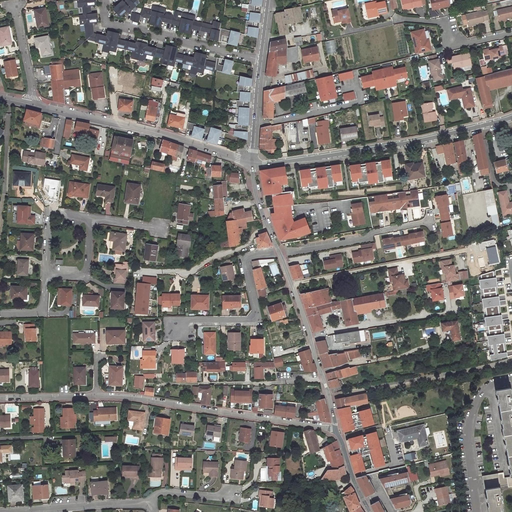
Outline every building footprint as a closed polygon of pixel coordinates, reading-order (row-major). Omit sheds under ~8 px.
[(77,0),(78,7),(82,7),(83,16),(91,15),(90,8),(89,8),(89,6),(90,6),(96,5),(95,0),(77,0)] [(113,10),(114,16),(131,1),(130,0),(118,0),(119,4),(113,9),(114,10),(113,10)] [(249,27),(248,35),(257,38),(258,28),(252,27),(253,22),(259,23),(260,14),(254,13),(255,5),(261,6),(261,0),(252,0),(251,5),(248,4),(247,13),(250,13),(249,21),(246,21),(245,27),(249,27)] [(389,0),(391,9),(397,9),(396,0),(389,0)] [(432,0),(435,9),(450,5),(448,0),(432,0)] [(131,1),(114,16),(119,17),(120,17),(126,12),(130,13),(131,10),(135,6),(131,1)] [(370,15),(380,13),(380,14),(389,12),(387,2),(378,4),(378,2),(367,4),(370,15)] [(511,4),(511,6),(496,10),(498,19),(505,18),(511,16),(511,3),(511,4)] [(151,18),(150,24),(155,26),(159,7),(153,6),(152,11),(143,9),(142,16),(151,18)] [(159,7),(155,26),(160,27),(161,21),(171,23),(173,16),(164,14),(165,9),(159,7)] [(287,25),(305,22),(302,7),(285,10),(285,11),(276,13),(281,36),(289,34),(287,25)] [(48,27),(44,9),(34,12),(37,29),(48,27)] [(349,10),(339,12),(339,10),(332,11),(334,21),(344,19),(345,24),(351,22),(349,10)] [(480,12),(464,15),(467,24),(467,25),(474,23),(482,21),(482,20),(488,19),(486,11),(480,12)] [(133,13),(131,20),(138,21),(140,15),(133,13)] [(180,26),(179,31),(184,33),(188,15),(182,13),(181,18),(173,16),(171,23),(180,26)] [(83,16),(79,16),(80,24),(84,24),(86,35),(90,34),(93,34),(92,25),(91,25),(91,23),(92,23),(98,22),(97,14),(91,15),(83,16)] [(188,15),(184,33),(189,34),(191,28),(200,30),(202,23),(193,21),(195,16),(188,15)] [(202,23),(200,30),(209,32),(209,31),(211,32),(210,39),(219,41),(219,35),(220,28),(221,23),(214,21),(213,26),(202,23)] [(398,54),(408,53),(403,24),(393,25),(398,54)] [(11,45),(8,28),(0,29),(0,43),(1,47),(11,45)] [(237,46),(240,33),(220,28),(219,35),(222,36),(227,37),(230,38),(228,43),(237,46)] [(411,33),(416,54),(432,50),(430,42),(427,43),(426,40),(424,30),(411,33)] [(104,44),(102,51),(108,53),(109,50),(113,32),(108,31),(107,37),(97,35),(96,39),(96,42),(104,44)] [(113,32),(109,50),(115,52),(117,47),(125,49),(127,42),(117,40),(119,34),(113,32)] [(51,54),(47,37),(35,40),(36,48),(40,48),(42,56),(51,54)] [(136,44),(127,42),(125,49),(133,51),(132,58),(138,60),(143,40),(137,38),(136,44)] [(302,45),(301,38),(294,39),(295,46),(302,45)] [(148,41),(143,40),(138,60),(144,61),(146,54),(154,56),(156,49),(146,47),(148,41)] [(327,54),(337,52),(334,40),(325,42),(327,54)] [(287,49),(285,41),(271,43),(269,52),(287,49)] [(165,51),(156,49),(154,56),(162,58),(161,63),(167,65),(172,47),(166,45),(165,51)] [(497,49),(491,50),(489,51),(489,49),(482,51),(484,59),(491,58),(491,60),(500,58),(499,56),(503,55),(501,46),(496,47),(497,49)] [(172,47),(167,65),(174,66),(175,61),(183,63),(185,56),(176,54),(177,48),(172,47)] [(277,63),(285,63),(286,62),(295,63),(299,61),(298,47),(269,53),(266,75),(275,76),(277,63)] [(305,64),(320,60),(317,48),(302,52),(305,64)] [(194,58),(185,56),(183,63),(191,65),(190,72),(196,74),(196,72),(201,54),(196,52),(194,58)] [(206,55),(201,54),(196,72),(203,73),(204,68),(215,71),(215,70),(216,64),(205,61),(206,55)] [(430,61),(432,70),(434,70),(435,75),(434,75),(436,81),(445,79),(440,59),(439,59),(437,54),(430,56),(431,61),(430,61)] [(454,69),(471,65),(469,55),(460,57),(460,56),(451,58),(454,69)] [(16,68),(15,60),(4,62),(8,79),(16,77),(15,68),(16,68)] [(216,64),(215,70),(230,74),(233,62),(225,60),(224,66),(218,64),(219,64),(216,63),(216,64)] [(48,65),(50,81),(62,80),(62,76),(61,65),(50,65),(48,65)] [(491,66),(481,68),(482,75),(492,74),(491,66)] [(359,78),(361,88),(375,85),(376,87),(383,85),(383,88),(390,87),(389,84),(396,82),(396,79),(408,76),(406,67),(393,70),(393,67),(372,71),(373,74),(359,78)] [(484,77),(486,86),(495,84),(496,87),(502,85),(511,82),(511,75),(510,69),(493,73),(493,74),(484,77)] [(283,84),(310,77),(314,76),(312,71),(282,78),(283,84)] [(352,71),(338,74),(340,81),(354,77),(352,71)] [(68,87),(80,85),(79,74),(62,76),(62,80),(64,89),(68,89),(68,87)] [(90,79),(100,78),(101,88),(104,88),(102,74),(90,75),(90,79)] [(332,75),(316,79),(321,101),(337,97),(332,75)] [(233,136),(246,140),(246,138),(247,133),(241,132),(241,126),(247,126),(249,109),(243,109),(243,102),(250,102),(250,94),(244,93),(245,86),(251,87),(252,80),(241,77),(240,85),(238,85),(237,93),(240,93),(240,101),(236,101),(236,108),(239,109),(238,125),(234,125),(233,136)] [(484,109),(492,107),(486,86),(484,77),(476,79),(484,109)] [(92,89),(93,99),(105,98),(104,88),(101,88),(100,78),(90,79),(91,89),(92,89)] [(170,82),(160,79),(158,85),(169,88),(170,82)] [(62,80),(50,81),(54,101),(64,104),(62,89),(64,89),(62,80)] [(169,88),(177,90),(179,84),(170,82),(169,88)] [(284,97),(306,92),(303,82),(284,87),(284,97)] [(273,90),(273,101),(277,100),(283,99),(284,99),(284,97),(284,87),(273,90)] [(462,91),(461,87),(450,90),(452,100),(461,97),(464,107),(466,108),(474,106),(470,89),(462,91)] [(263,118),(273,118),(273,101),(273,90),(264,92),(263,118)] [(354,92),(343,94),(345,101),(356,99),(354,92)] [(131,112),(132,103),(123,101),(123,100),(119,99),(117,109),(131,112)] [(145,119),(154,121),(155,114),(157,107),(159,108),(160,104),(157,104),(158,103),(149,101),(145,119)] [(407,116),(405,102),(394,104),(396,121),(401,121),(400,117),(403,117),(407,116)] [(422,104),(425,123),(437,121),(435,112),(432,113),(432,108),(431,103),(422,104)] [(26,121),(38,124),(40,117),(41,114),(27,110),(24,121),(26,121)] [(182,128),(184,118),(171,115),(168,125),(182,128)] [(383,126),(382,117),(378,118),(378,115),(368,116),(370,126),(374,125),(375,127),(383,126)] [(25,125),(39,128),(41,117),(40,117),(38,124),(26,121),(25,125)] [(71,121),(68,120),(65,122),(64,130),(62,140),(68,141),(71,121)] [(77,122),(75,130),(83,132),(82,137),(88,138),(89,135),(97,137),(99,132),(89,129),(90,125),(77,122)] [(188,122),(186,129),(193,131),(191,137),(201,140),(203,133),(209,135),(211,136),(210,137),(208,137),(207,142),(216,145),(220,132),(205,127),(204,130),(195,127),(195,125),(188,122)] [(290,143),(297,142),(295,122),(288,123),(290,141),(290,143)] [(316,128),(318,137),(319,137),(321,144),(329,143),(327,127),(328,127),(327,122),(317,123),(318,128),(316,128)] [(260,143),(260,150),(271,149),(270,127),(261,129),(260,136),(260,143)] [(355,127),(339,130),(341,139),(348,138),(348,139),(357,138),(355,127)] [(480,170),(488,168),(481,133),(473,136),(480,170)] [(128,164),(133,139),(115,136),(110,160),(128,164)] [(55,140),(45,139),(44,148),(54,150),(55,140)] [(160,139),(159,144),(161,144),(160,151),(167,154),(170,143),(160,139)] [(458,163),(467,161),(463,141),(454,143),(458,163)] [(167,154),(175,156),(177,145),(170,143),(167,154)] [(437,151),(444,150),(447,164),(456,161),(452,143),(436,147),(437,151)] [(180,158),(184,147),(177,145),(175,156),(180,158)] [(189,149),(188,156),(196,158),(196,152),(189,149)] [(28,163),(44,167),(46,155),(36,153),(36,154),(24,152),(22,162),(28,163)] [(203,162),(206,163),(207,160),(210,160),(211,156),(199,152),(198,157),(203,158),(203,162)] [(70,164),(80,166),(79,170),(86,171),(89,159),(72,155),(70,164)] [(390,160),(349,166),(352,186),(393,180),(390,160)] [(467,161),(458,163),(460,174),(469,172),(467,161)] [(507,170),(505,161),(494,163),(496,173),(507,170)] [(165,165),(152,162),(151,166),(150,170),(163,172),(165,165)] [(408,180),(424,177),(423,172),(422,172),(421,164),(411,166),(410,165),(405,166),(408,180)] [(221,177),(221,166),(211,165),(211,168),(211,176),(221,177)] [(343,185),(340,165),(300,171),(303,191),(343,185)] [(280,193),(279,185),(287,183),(284,167),(260,171),(264,195),(280,193)] [(30,188),(31,173),(14,172),(14,188),(30,188)] [(239,174),(231,173),(230,181),(238,182),(239,174)] [(60,181),(45,179),(43,189),(50,196),(50,200),(57,201),(60,181)] [(89,186),(69,182),(68,195),(72,195),(73,195),(73,193),(78,194),(77,197),(87,199),(89,186)] [(227,198),(226,182),(221,182),(222,185),(214,186),(215,199),(227,198)] [(453,194),(460,194),(459,183),(452,184),(453,194)] [(138,204),(142,187),(130,184),(126,202),(138,204)] [(113,203),(115,188),(98,186),(96,196),(106,198),(106,202),(113,203)] [(483,191),(486,207),(495,205),(492,189),(483,191)] [(367,196),(370,213),(419,206),(417,190),(367,196)] [(503,217),(511,214),(511,205),(510,205),(509,205),(509,204),(506,192),(498,194),(503,217)] [(292,205),(291,195),(273,198),(274,210),(275,215),(271,215),(271,222),(279,241),(299,238),(310,233),(304,219),(293,223),(291,218),(290,209),(289,206),(292,205)] [(436,198),(438,208),(440,208),(441,215),(449,213),(448,207),(449,207),(447,196),(436,198)] [(215,199),(215,207),(223,206),(223,203),(226,203),(226,201),(231,201),(231,198),(227,198),(215,199)] [(353,219),(355,226),(364,224),(360,203),(351,204),(352,209),(353,213),(351,213),(352,220),(353,219)] [(13,205),(13,211),(18,211),(17,223),(34,224),(35,216),(27,215),(27,211),(29,211),(30,211),(30,206),(13,205)] [(187,224),(190,207),(180,205),(178,213),(180,214),(178,223),(187,224)] [(495,205),(486,207),(488,215),(491,215),(497,213),(495,205)] [(245,212),(244,209),(233,211),(233,213),(235,220),(237,219),(245,218),(246,218),(245,212)] [(253,221),(251,211),(245,212),(246,218),(247,222),(253,221)] [(226,221),(235,220),(233,213),(230,213),(226,221)] [(500,228),(497,213),(491,215),(494,230),(500,228)] [(454,237),(450,217),(441,218),(443,225),(441,225),(444,238),(454,237)] [(238,229),(241,229),(247,228),(246,222),(245,218),(237,219),(238,229)] [(226,221),(228,240),(229,246),(240,245),(239,233),(242,233),(241,229),(238,229),(237,219),(235,220),(226,221)] [(124,251),(126,235),(110,233),(109,240),(114,241),(112,249),(115,250),(121,250),(124,251)] [(255,238),(257,249),(272,246),(266,233),(258,235),(258,237),(255,238)] [(423,233),(410,235),(410,236),(404,238),(405,246),(425,242),(423,233)] [(32,245),(33,235),(22,234),(20,250),(33,251),(33,245),(32,245)] [(189,247),(190,237),(178,236),(176,246),(178,246),(176,256),(186,258),(187,247),(189,247)] [(385,251),(395,249),(395,248),(401,246),(400,238),(393,239),(393,238),(382,240),(385,251)] [(479,243),(480,250),(486,249),(495,247),(494,240),(479,243)] [(362,252),(352,254),(354,263),(364,261),(364,259),(373,258),(371,249),(376,248),(375,243),(361,246),(362,252)] [(153,262),(156,246),(147,245),(145,253),(144,253),(143,260),(153,262)] [(495,247),(486,249),(490,264),(499,262),(495,247)] [(330,261),(323,262),(324,269),(336,267),(335,264),(342,263),(340,254),(329,256),(330,261)] [(27,276),(29,260),(19,259),(17,275),(27,276)] [(266,288),(259,265),(273,261),(273,259),(260,260),(251,262),(258,289),(257,290),(259,300),(268,297),(265,288),(266,288)] [(445,272),(447,282),(460,279),(459,273),(455,274),(454,268),(452,268),(452,265),(451,266),(450,260),(441,261),(442,268),(444,267),(445,272)] [(114,279),(113,284),(126,285),(126,280),(125,280),(125,271),(127,272),(128,263),(123,263),(123,266),(117,265),(116,275),(115,279),(114,279)] [(294,280),(303,278),(298,265),(289,267),(294,280)] [(234,280),(231,266),(220,269),(223,282),(234,280)] [(393,286),(394,291),(409,288),(408,280),(405,281),(404,277),(402,277),(401,275),(398,275),(397,268),(388,270),(390,277),(392,277),(393,281),(394,285),(393,286)] [(459,273),(460,279),(468,278),(467,271),(459,272),(459,273)] [(481,276),(481,280),(493,278),(493,272),(481,276)] [(142,283),(150,284),(157,285),(156,278),(143,276),(142,283)] [(481,280),(479,280),(480,289),(483,289),(495,287),(496,287),(495,278),(493,278),(481,280)] [(147,314),(150,284),(142,283),(138,283),(135,313),(147,314)] [(448,286),(450,299),(459,297),(459,296),(465,295),(463,284),(448,286)] [(25,298),(26,287),(11,286),(10,298),(18,299),(18,297),(25,298)] [(483,289),(484,299),(496,297),(495,287),(483,289)] [(432,290),(434,300),(445,299),(443,288),(442,288),(432,290)] [(71,305),(71,289),(61,289),(60,305),(71,305)] [(331,303),(329,289),(300,294),(305,308),(316,306),(330,303),(331,303)] [(123,309),(123,293),(111,293),(111,308),(123,309)] [(371,308),(385,305),(383,293),(368,296),(371,308)] [(99,305),(99,295),(98,295),(83,295),(82,305),(99,305)] [(163,307),(171,307),(171,306),(179,306),(180,295),(171,295),(171,297),(163,297),(163,307)] [(191,309),(208,309),(208,298),(197,298),(197,296),(192,296),(191,309)] [(353,299),(356,311),(371,308),(368,296),(353,299)] [(240,307),(240,297),(223,297),(222,309),(231,309),(231,308),(240,307)] [(484,299),(481,299),(483,308),(486,308),(498,306),(499,306),(498,297),(496,297),(484,299)] [(346,325),(358,322),(356,311),(353,299),(331,303),(330,303),(332,310),(342,308),(346,325)] [(285,311),(283,303),(268,309),(272,321),(285,317),(283,311),(285,311)] [(318,313),(332,310),(330,303),(316,306),(318,313)] [(314,331),(324,328),(321,320),(323,319),(321,314),(319,315),(318,313),(316,306),(305,308),(314,331)] [(486,308),(487,317),(499,316),(498,306),(486,308)] [(487,317),(484,318),(485,327),(488,326),(500,325),(502,325),(501,316),(499,316),(487,317)] [(461,340),(457,320),(441,323),(442,331),(450,330),(452,341),(461,340)] [(154,341),(154,323),(143,323),(143,341),(154,341)] [(36,341),(36,329),(34,329),(34,325),(24,325),(24,329),(26,329),(26,341),(36,341)] [(500,325),(488,326),(489,336),(502,335),(500,325)] [(124,342),(125,331),(107,331),(107,344),(113,344),(113,342),(124,342)] [(360,331),(336,334),(337,342),(350,340),(351,343),(362,341),(360,331)] [(85,335),(74,335),(74,344),(95,344),(95,335),(94,335),(94,333),(93,332),(85,332),(85,335)] [(11,344),(11,333),(2,333),(2,334),(0,335),(0,334),(0,344),(5,344),(11,344)] [(489,336),(487,337),(488,346),(492,345),(493,355),(489,356),(490,361),(507,357),(506,353),(504,353),(497,354),(496,344),(503,344),(505,343),(504,334),(502,335),(489,336)] [(215,355),(215,335),(205,335),(205,346),(207,346),(207,355),(215,355)] [(240,352),(240,335),(229,335),(229,343),(231,343),(231,352),(240,352)] [(263,353),(264,339),(252,339),(252,345),(253,345),(253,353),(263,353)] [(316,342),(320,356),(329,354),(325,340),(316,342)] [(503,344),(496,344),(497,354),(504,353),(503,344)] [(186,356),(186,349),(183,349),(183,350),(173,350),(172,364),(183,364),(183,356),(186,356)] [(349,351),(351,361),(362,357),(360,349),(349,351)] [(309,350),(299,353),(302,364),(311,361),(310,357),(311,357),(309,350)] [(142,368),(154,368),(154,363),(152,363),(152,359),(154,359),(154,351),(142,351),(142,359),(142,368)] [(324,369),(341,366),(339,354),(339,352),(329,354),(320,356),(324,369)] [(339,354),(341,366),(349,363),(349,361),(347,352),(346,353),(339,354)] [(281,358),(273,360),(275,367),(282,366),(281,358)] [(311,361),(302,364),(305,372),(317,372),(314,364),(313,364),(312,365),(311,361)] [(262,378),(262,368),(268,368),(275,368),(274,362),(254,362),(254,378),(262,378)] [(213,371),(224,371),(224,363),(202,363),(202,370),(212,371),(213,371)] [(244,363),(233,363),(233,366),(230,366),(230,371),(244,371),(244,363)] [(121,385),(122,368),(112,367),(111,384),(121,385)] [(85,385),(85,369),(74,368),(73,385),(85,385)] [(341,386),(340,381),(338,381),(338,377),(337,374),(344,373),(344,376),(352,374),(351,368),(326,374),(331,389),(341,386)] [(0,380),(8,380),(8,371),(0,370),(0,380)] [(38,387),(38,371),(28,371),(28,387),(38,387)] [(181,382),(195,381),(196,373),(181,373),(181,382)] [(134,387),(143,388),(143,377),(155,377),(156,374),(144,374),(144,376),(135,376),(134,387)] [(202,394),(202,405),(211,406),(211,386),(199,386),(199,394),(202,394)] [(489,511),(503,511),(499,487),(508,485),(509,487),(511,486),(511,403),(509,387),(496,390),(511,476),(504,477),(503,473),(483,476),(489,511)] [(154,389),(146,388),(146,394),(141,393),(141,395),(153,397),(154,389)] [(236,390),(232,390),(232,403),(235,403),(235,401),(242,401),(242,392),(236,392),(236,390)] [(242,392),(242,401),(249,402),(249,403),(253,403),(253,390),(249,390),(249,392),(242,392)] [(259,394),(259,407),(273,407),(273,394),(259,394)] [(361,404),(371,401),(370,395),(354,398),(356,405),(361,404)] [(345,401),(345,398),(336,400),(338,409),(347,407),(345,401)] [(347,407),(356,405),(354,398),(345,401),(347,407)] [(318,402),(316,402),(319,411),(328,409),(325,399),(318,400),(318,402)] [(347,407),(338,409),(339,417),(341,417),(343,423),(341,423),(343,432),(354,429),(353,427),(359,426),(359,428),(368,426),(368,423),(373,422),(374,424),(379,423),(376,409),(371,410),(371,409),(368,410),(363,411),(361,404),(356,405),(347,407)] [(281,415),(285,416),(286,407),(275,405),(274,415),(281,415)] [(286,407),(285,416),(288,416),(295,417),(296,408),(286,407)] [(117,419),(116,408),(107,408),(107,410),(99,411),(94,411),(95,421),(117,419)] [(73,428),(73,409),(63,409),(63,417),(63,418),(63,428),(73,428)] [(314,412),(310,413),(308,413),(309,417),(319,415),(321,421),(331,423),(328,409),(319,411),(314,412)] [(43,427),(43,410),(34,410),(34,428),(43,427)] [(142,430),(144,413),(129,411),(127,420),(134,421),(133,429),(142,430)] [(0,427),(9,427),(9,416),(0,416),(0,427)] [(167,435),(170,420),(165,419),(164,420),(156,419),(154,433),(167,435)] [(192,437),(194,427),(181,425),(179,434),(192,437)] [(428,444),(423,425),(398,431),(400,442),(418,438),(419,446),(428,444)] [(219,443),(221,428),(208,426),(206,435),(213,437),(212,442),(219,443)] [(249,443),(251,431),(241,429),(239,442),(249,443)] [(310,431),(305,433),(311,452),(312,453),(319,451),(319,450),(313,431),(310,431)] [(281,448),(284,434),(272,432),(271,437),(270,446),(281,448)] [(350,456),(354,473),(364,471),(361,460),(361,457),(368,455),(369,458),(372,469),(384,466),(381,453),(378,454),(376,446),(379,446),(377,437),(374,437),(373,433),(362,436),(362,438),(357,439),(356,437),(346,440),(349,451),(350,450),(352,456),(350,456)] [(74,440),(63,440),(63,457),(75,457),(74,440)] [(324,448),(331,471),(339,470),(339,469),(337,458),(341,456),(339,450),(334,451),(334,450),(338,449),(336,442),(324,448)] [(161,469),(161,459),(150,459),(150,468),(147,468),(147,477),(159,477),(159,469),(161,469)] [(190,468),(190,460),(175,459),(174,471),(180,471),(180,470),(180,468),(190,468)] [(279,473),(279,460),(268,459),(268,467),(269,467),(269,477),(272,477),(272,481),(277,481),(277,473),(279,473)] [(245,471),(245,462),(235,461),(234,470),(231,470),(231,479),(242,479),(242,471),(245,471)] [(446,461),(429,465),(431,474),(440,472),(440,474),(441,476),(449,474),(446,461)] [(217,477),(218,463),(203,463),(203,472),(209,473),(211,473),(211,477),(217,477)] [(328,471),(322,478),(326,479),(330,480),(333,480),(339,480),(341,479),(347,477),(343,466),(339,469),(339,470),(331,471),(328,471)] [(137,479),(138,467),(122,467),(121,476),(132,476),(132,478),(132,479),(137,479)] [(78,471),(65,472),(65,476),(62,476),(63,482),(65,482),(66,483),(70,483),(70,485),(75,485),(75,482),(86,481),(85,472),(78,473),(78,471)] [(407,472),(378,479),(383,488),(410,481),(407,472)] [(366,498),(374,493),(365,476),(356,478),(366,498)] [(107,494),(106,483),(91,484),(92,495),(107,494)] [(48,499),(47,485),(33,486),(34,500),(48,499)] [(23,501),(21,486),(9,487),(9,502),(23,501)] [(350,487),(344,492),(346,495),(343,497),(349,511),(363,511),(360,506),(353,490),(350,487)] [(436,489),(438,498),(440,497),(442,506),(450,504),(446,487),(436,489)] [(272,491),(259,490),(259,496),(260,496),(262,496),(261,506),(272,507),(273,498),(271,498),(272,491)] [(409,494),(390,499),(395,509),(409,506),(411,503),(409,494)] [(374,511),(384,511),(379,501),(371,505),(374,511)]
